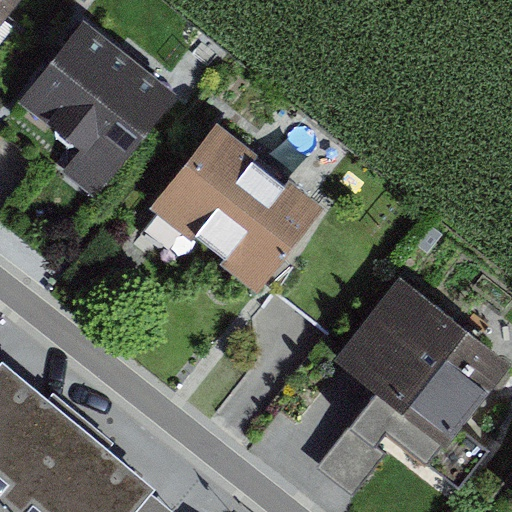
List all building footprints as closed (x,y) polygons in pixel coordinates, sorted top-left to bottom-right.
[(66,42),(14,106),(99,175),(151,111),(66,42)] [(229,113),(171,187),(278,270),(336,197),(229,113)] [(511,334),(415,258),(353,336),(462,421),(511,358),(511,334)] [(0,376),(0,511),(6,511),(73,433),(2,374),(0,376)] [(6,511),(126,511),(143,493),(73,433),(6,511)]
